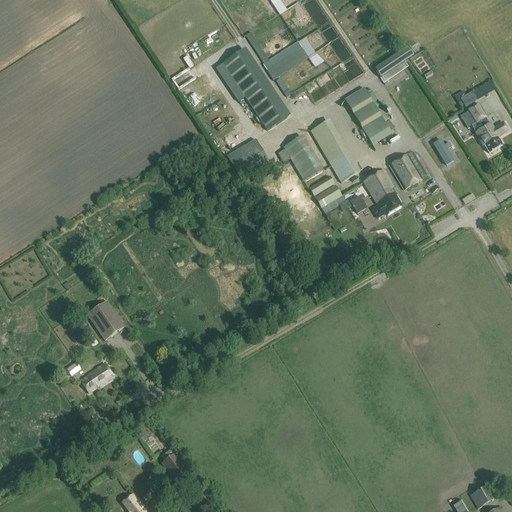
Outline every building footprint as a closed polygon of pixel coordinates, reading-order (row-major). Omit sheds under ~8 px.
[(420,41),(413,46),(417,51),(423,46),(420,41)] [(405,47),(392,53),(396,61),(409,55),(405,47)] [(433,48),(421,48),(421,74),(433,74),(433,48)] [(243,51),(216,69),(239,103),(245,99),(267,132),(288,118),(243,51)] [(377,74),(396,65),(391,55),(372,65),(377,74)] [(380,79),(383,84),(408,68),(404,62),(380,79)] [(292,92),(304,85),(302,80),(293,86),(287,76),(284,78),(292,92)] [(363,89),(344,101),(372,147),(392,135),(382,119),(387,116),(372,93),(371,93),(370,91),(366,93),(363,89)] [(460,100),(465,109),(477,102),(471,93),(460,100)] [(484,146),(489,154),(502,147),(497,138),(507,133),(502,125),(494,130),(490,125),(486,118),(478,105),(467,111),(475,124),(480,121),(484,128),(475,134),(483,147),(484,146)] [(344,139),(357,132),(345,109),(332,116),(344,139)] [(360,173),(340,139),(329,121),(311,133),(321,150),(341,184),(360,173)] [(219,140),(227,154),(237,148),(229,134),(219,140)] [(302,137),(283,149),(303,182),(322,170),(302,137)] [(230,165),(237,177),(267,160),(259,148),(230,165)] [(422,179),(407,155),(389,166),(404,191),(422,179)] [(395,188),(394,189),(383,171),(364,183),(376,203),(377,203),(379,206),(371,211),(377,220),(384,216),(385,218),(402,208),(396,197),(399,195),(395,188)] [(314,197),(334,185),(329,178),(309,190),(314,197)] [(342,197),(336,187),(315,199),(321,209),(342,197)] [(462,200),(465,205),(475,200),(472,194),(462,200)] [(347,201),(341,204),(344,210),(350,207),(347,201)] [(107,302),(87,316),(104,342),(125,328),(107,302)] [(77,346),(87,340),(93,350),(101,344),(94,336),(88,326),(71,336),(77,346)] [(66,371),(71,378),(81,371),(76,364),(66,371)] [(100,388),(114,378),(105,364),(88,376),(88,377),(80,382),(89,394),(99,387),(100,388)] [(175,455),(161,465),(176,485),(190,474),(175,455)] [(480,506),(489,498),(480,489),(477,492),(478,493),(473,498),(480,506)] [(146,511),(133,495),(122,504),(128,511),(146,511)] [(453,507),(456,511),(468,511),(463,502),(453,507)]
